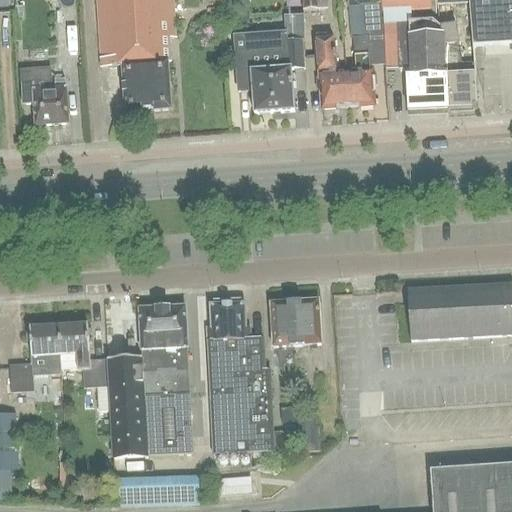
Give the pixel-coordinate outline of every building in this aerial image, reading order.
[(96,0),(101,70),(122,69),(125,116),(172,112),(168,65),(171,65),(169,41),(177,40),(174,1),(173,0),(96,0)] [(318,0),(301,0),(303,13),(319,12),(318,0)] [(511,0),(469,0),(469,6),(473,48),(511,46),(511,0)] [(355,74),(345,75),(348,110),(375,108),(373,88),(377,88),(376,76),(373,76),(372,72),(369,41),(384,39),(381,5),(361,7),(363,39),(353,40),(355,74)] [(286,35),(234,39),(237,76),(239,95),(252,94),(254,117),(295,114),(292,72),(305,71),(303,43),(304,43),(303,19),(286,19),(286,35)] [(433,22),(420,22),(407,23),(408,25),(396,26),(398,72),(409,71),(410,78),(406,78),(408,114),(477,111),(475,76),(475,65),(461,66),(460,47),(456,26),(441,29),(433,22)] [(322,112),(348,110),(345,75),(338,75),(335,42),(315,43),(317,80),(316,81),(317,92),(320,92),(322,112)] [(67,90),(55,91),(34,92),(34,88),(22,89),(23,107),(34,106),(35,129),(69,126),(67,90)] [(511,287),(408,293),(411,344),(511,338),(511,287)] [(294,304),(297,348),(311,347),(311,351),(316,351),(316,347),(321,347),(319,303),(294,304)] [(297,348),(294,304),(270,306),(273,350),(297,348)] [(207,330),(213,458),(274,455),(273,434),(270,372),(266,372),(264,340),(250,341),(249,329),(246,329),(244,306),(210,308),(211,330),(207,330)] [(190,398),(185,309),(171,310),(162,310),(139,312),(141,354),(142,361),(144,401),(190,398)] [(88,326),(59,328),(61,358),(62,374),(83,373),(84,392),(108,390),(109,390),(108,362),(90,363),(88,326)] [(61,358),(59,328),(30,330),(31,360),(48,359),(49,377),(62,376),(62,374),(61,358)] [(147,459),(144,401),(142,361),(108,362),(109,390),(108,390),(112,461),(113,461),(147,459)] [(32,366),(10,368),(11,396),(34,395),(32,366)] [(193,457),(190,398),(144,401),(147,459),(193,457)] [(282,424),(296,423),(295,410),(281,411),(282,424)] [(0,474),(20,474),(17,417),(0,418),(0,474)] [(298,424),(297,424),(298,438),(302,438),(303,454),(321,454),(316,417),(305,418),(305,423),(298,423),(298,424)] [(274,455),(290,454),(289,433),(273,434),(274,455)] [(60,498),(67,498),(65,465),(58,466),(60,498)] [(511,511),(511,468),(431,475),(433,511),(511,511)]
